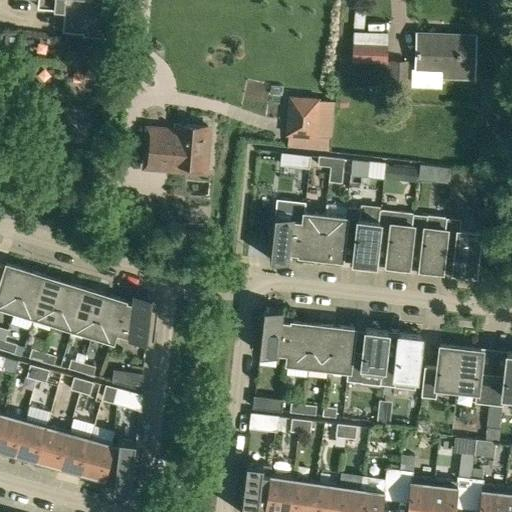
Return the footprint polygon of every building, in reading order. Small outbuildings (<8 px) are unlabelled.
[(37,0),(37,7),(64,9),(62,32),(113,37),(115,13),(102,12),(102,0),(37,0)] [(365,9),(355,8),(353,29),(364,30),(365,9)] [(417,34),(416,67),(441,68),(441,74),(473,75),(474,41),(460,41),(460,36),(417,34)] [(5,36),(3,55),(13,56),(15,37),(5,36)] [(343,36),(342,53),(374,54),(375,38),(343,36)] [(406,61),(391,61),(390,85),(405,86),(406,61)] [(499,78),(480,78),(480,108),(499,108),(499,78)] [(318,97),(287,95),(285,135),(315,137),(318,97)] [(148,128),(146,146),(144,165),(186,169),(187,163),(205,165),(208,126),(185,124),(185,131),(176,130),(148,128)] [(310,155),(282,151),(280,163),(309,167),(310,155)] [(330,166),(331,157),(319,155),(318,164),(330,166)] [(330,166),(343,167),(344,158),(331,157),(330,166)] [(352,159),(350,174),(367,176),(369,161),(352,159)] [(385,165),(383,178),(395,179),(396,166),(385,165)] [(436,165),(434,181),(449,182),(451,167),(436,165)] [(269,259),(288,261),(289,252),(300,253),(305,211),(306,202),(276,199),(275,214),(269,259)] [(126,203),(110,200),(106,233),(121,236),(126,203)] [(341,257),(342,257),(343,244),(342,243),(345,216),(344,216),(346,205),(326,202),(324,214),(325,214),(320,255),(341,258),(341,257)] [(375,260),(377,239),(379,220),(378,220),(379,209),(346,205),(344,216),(345,216),(342,243),(343,244),(354,245),(353,258),(352,258),(352,259),(353,259),(375,262),(375,261),(376,261),(376,260),(375,260)] [(412,212),(394,210),(379,209),(378,220),(379,220),(377,239),(389,240),(386,262),(385,262),(386,262),(386,263),(408,265),(409,265),(409,264),(408,264),(411,243),(410,242),(412,224),(411,224),(412,212)] [(325,214),(324,214),(305,211),(300,253),(320,255),(325,214)] [(419,265),(419,266),(420,266),(419,267),(441,269),(442,269),(442,268),(443,255),(442,255),(445,228),(445,227),(426,225),(427,214),(412,212),(411,224),(412,224),(410,242),(411,243),(422,244),(420,265),(419,265)] [(442,255),(443,255),(454,256),(453,269),(452,269),(452,270),(453,270),(453,271),(475,273),(476,273),(476,272),(475,272),(480,231),(459,229),(461,218),(446,216),(445,227),(445,228),(442,255)] [(178,243),(205,247),(207,231),(180,227),(178,243)] [(0,304),(14,309),(27,269),(6,262),(6,263),(6,262),(5,263),(6,263),(0,283),(0,304)] [(46,275),(27,269),(14,309),(34,315),(46,275)] [(53,321),(66,281),(46,275),(34,315),(53,321)] [(53,321),(73,327),(85,287),(66,281),(53,321)] [(73,327),(92,333),(105,293),(85,287),(73,327)] [(147,340),(152,294),(133,292),(132,301),(124,299),(112,339),(113,339),(115,331),(128,336),(128,337),(147,340)] [(124,299),(105,293),(92,333),(112,339),(124,299)] [(287,361),(288,361),(292,320),(281,319),(282,309),(264,307),(259,352),(277,355),(277,352),(288,353),(287,361)] [(313,322),(292,320),(288,361),(308,364),(313,322)] [(328,366),(333,324),(313,322),(308,364),(328,366)] [(328,366),(347,368),(348,368),(351,350),(354,328),(355,328),(355,327),(354,327),(333,324),(328,366)] [(346,379),(380,383),(381,372),(382,372),(384,354),(385,354),(387,332),(388,332),(388,331),(387,331),(365,328),(365,329),(364,328),(364,329),(365,329),(363,351),(351,350),(348,368),(347,368),(346,379)] [(8,329),(5,339),(2,348),(14,352),(17,343),(14,342),(17,332),(8,329)] [(396,355),(385,354),(384,354),(382,372),(381,372),(380,383),(394,385),(393,386),(415,388),(421,336),(422,335),(421,335),(399,332),(398,332),(398,333),(399,333),(396,355)] [(456,388),(461,346),(440,344),(437,367),(424,365),(421,395),(435,397),(437,386),(456,388)] [(482,349),(461,346),(456,388),(476,390),(474,401),(488,403),(492,373),(479,372),(482,349)] [(41,360),(44,351),(32,348),(29,356),(41,360)] [(44,351),(41,360),(53,364),(56,355),(44,351)] [(504,393),(511,394),(511,352),(507,352),(504,375),(492,373),(488,403),(502,405),(504,393)] [(68,367),(80,371),(83,362),(71,358),(68,367)] [(83,362),(80,371),(93,374),(95,366),(83,362)] [(26,376),(36,378),(40,366),(30,363),(26,376)] [(49,368),(40,366),(36,378),(46,381),(49,368)] [(141,384),(142,385),(143,373),(114,368),(112,380),(141,388),(141,384)] [(70,388),(80,391),(83,378),(74,375),(70,388)] [(83,378),(80,391),(90,393),(93,381),(83,378)] [(103,397),(113,400),(116,387),(107,385),(103,397)] [(140,394),(116,387),(113,400),(138,407),(138,408),(139,408),(140,394)] [(283,398),(254,395),(253,407),(281,410),(283,398)] [(395,415),(395,400),(384,400),(384,415),(395,415)] [(302,412),(303,403),(291,402),(290,411),(302,412)] [(303,403),(302,412),(315,414),(316,405),(303,403)] [(336,407),(323,406),(322,415),(335,416),(336,407)] [(25,417),(3,411),(0,421),(0,448),(15,452),(25,417)] [(277,415),(252,413),(250,425),(275,428),(277,415)] [(279,416),(277,429),(285,430),(286,417),(279,416)] [(15,452),(37,459),(47,423),(25,417),(15,452)] [(291,417),(290,430),(300,431),(301,418),(291,417)] [(311,419),(301,418),(300,431),(310,432),(311,419)] [(345,436),(347,423),(337,422),(335,435),(345,436)] [(59,465),(69,430),(47,423),(37,459),(59,465)] [(347,423),(345,436),(355,438),(357,424),(347,423)] [(484,438),(498,440),(499,428),(499,427),(486,426),(484,438)] [(59,465),(81,471),(91,436),(69,430),(59,465)] [(81,471),(103,477),(113,442),(91,436),(81,471)] [(114,442),(113,442),(103,477),(104,477),(104,476),(114,478),(113,487),(129,492),(135,440),(119,438),(118,444),(113,444),(114,442)] [(401,453),(399,468),(396,493),(408,494),(406,511),(430,511),(434,477),(412,475),(413,469),(414,455),(401,453)] [(264,509),(265,509),(270,473),(269,475),(262,474),(263,464),(246,462),(240,511),(256,511),(258,506),(265,507),(264,509)] [(361,482),(356,511),(380,511),(384,491),(396,493),(399,468),(399,465),(389,463),(388,466),(386,466),(385,477),(362,474),(361,482)] [(473,467),(472,476),(482,477),(483,468),(473,467)] [(270,473),(265,509),(285,511),(287,511),(293,476),(270,473)] [(457,480),(434,477),(430,511),(453,511),(455,500),(467,501),(470,476),(457,475),(457,480)] [(287,511),(310,511),(316,480),(293,476),(287,511)] [(472,476),(470,476),(467,501),(479,503),(478,511),(501,511),(505,485),(483,483),(483,478),(482,477),(472,476)] [(310,511),(333,511),(338,483),(316,480),(310,511)] [(339,483),(338,483),(333,511),(356,511),(361,482),(360,482),(360,487),(339,483)] [(511,511),(511,486),(505,485),(501,511),(511,511)]
